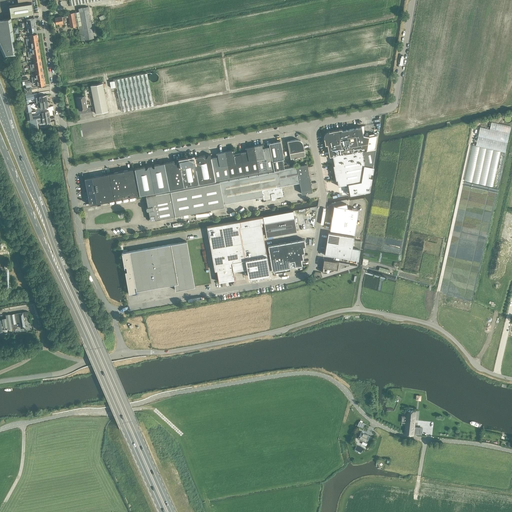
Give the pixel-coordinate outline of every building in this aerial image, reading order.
[(10,5),(11,16),(34,13),(32,2),(10,5)] [(88,6),(78,8),(79,11),(74,12),(77,26),(81,25),(84,40),(94,38),(88,6)] [(77,26),(74,12),(68,13),(70,27),(77,26)] [(63,21),(66,21),(66,17),(68,17),(68,15),(62,17),(62,16),(54,17),(56,24),(59,23),(60,26),(63,25),(63,21)] [(26,39),(26,42),(38,40),(37,34),(30,35),(30,38),(26,39)] [(28,52),(28,55),(40,53),(39,46),(32,47),(32,51),(28,52)] [(30,64),(30,67),(42,65),(41,59),(34,60),(34,64),(30,64)] [(31,77),(32,80),(44,78),(43,72),(36,73),(36,76),(31,77)] [(147,73),(115,79),(122,111),(153,105),(147,73)] [(158,77),(158,76),(158,75),(157,74),(156,73),(155,73),(154,73),(153,73),(152,73),(151,74),(150,75),(149,76),(149,77),(149,78),(150,79),(151,80),(152,81),(153,82),(154,82),(155,82),(156,81),(157,80),(158,80),(158,78),(158,77)] [(96,114),(108,111),(103,83),(91,86),(96,114)] [(23,100),(23,101),(23,102),(24,105),(29,104),(28,99),(33,98),(34,98),(33,93),(25,95),(26,99),(26,100),(23,100)] [(79,110),(87,108),(84,96),(77,97),(79,110)] [(31,111),(26,112),(28,120),(42,117),(49,116),(48,110),(42,111),(42,112),(39,113),(39,115),(32,116),(31,111)] [(39,128),(37,118),(28,120),(30,130),(39,128)] [(510,133),(511,126),(491,122),(489,129),(510,133)] [(324,139),(325,145),(327,145),(329,156),(332,156),(375,148),(377,135),(369,136),(363,135),(361,126),(342,130),(341,129),(329,132),(329,131),(329,132),(328,132),(326,133),(325,134),(324,135),(324,136),(324,138),(324,139)] [(501,151),(506,152),(510,134),(480,127),(476,146),(479,147),(487,148),(493,150),(501,151)] [(304,150),(303,144),(302,142),(300,140),(298,139),(296,139),(287,141),(289,153),(304,150)] [(272,161),(282,159),(284,158),(280,141),(269,143),(272,161)] [(259,172),(273,169),(274,169),(272,161),(269,147),(262,148),(262,144),(254,146),(259,172)] [(472,145),(465,181),(472,183),(479,147),(476,146),(472,145)] [(247,151),(240,152),(244,175),(259,172),(254,146),(246,147),(247,151)] [(479,147),(472,183),(479,184),(487,148),(479,147)] [(375,148),(332,156),(334,165),(333,165),(336,180),(337,180),(338,186),(348,184),(350,195),(369,191),(373,167),(372,167),(375,148)] [(487,148),(479,184),(486,186),(493,150),(487,148)] [(233,150),(225,151),(230,177),(244,175),(240,152),(233,153),(233,150)] [(289,153),(290,158),(295,157),(295,158),(297,158),(297,157),(305,155),(304,150),(289,153)] [(493,187),(501,151),(493,150),(486,186),(493,187)] [(217,153),(218,156),(211,158),(215,180),(230,177),(225,151),(217,153)] [(205,155),(194,157),(198,184),(215,180),(211,158),(210,154),(208,155),(207,156),(206,157),(205,158),(205,156),(205,155)] [(187,177),(182,178),(184,186),(198,184),(194,157),(183,159),(187,177)] [(183,159),(179,160),(182,178),(187,177),(183,159)] [(273,169),(274,170),(284,168),(282,159),(272,161),(274,169),(273,169)] [(174,161),(164,163),(169,189),(182,187),(184,186),(182,178),(179,160),(177,160),(177,162),(176,163),(175,163),(174,162),(174,161)] [(144,167),(135,169),(140,195),(169,189),(164,163),(154,165),(154,166),(154,167),(153,168),(152,167),(151,165),(148,166),(147,168),(146,169),(145,169),(145,168),(144,167)] [(312,191),(307,165),(296,167),(299,182),(301,193),(312,191)] [(296,167),(278,170),(281,185),(299,182),(296,167)] [(114,200),(138,195),(133,169),(109,173),(114,200)] [(278,170),(219,182),(223,203),(263,196),(263,199),(271,197),(271,198),(272,199),(274,199),(275,197),(275,196),(283,195),(281,185),(278,170)] [(114,200),(109,173),(93,176),(98,203),(114,200)] [(93,176),(84,178),(89,205),(98,203),(93,176)] [(224,206),(223,203),(219,182),(146,196),(148,206),(147,207),(146,208),(146,210),(147,210),(149,210),(150,220),(224,206)] [(330,230),(354,234),(358,209),(347,208),(346,204),(334,206),(330,230)] [(293,212),(263,217),(266,236),(296,231),(293,212)] [(261,217),(240,221),(241,226),(246,259),(248,259),(251,275),(271,271),(261,217)] [(240,221),(207,226),(207,227),(214,270),(217,270),(218,280),(234,277),(233,268),(249,265),(248,259),(246,259),(241,226),(240,221)] [(328,232),(324,254),(350,258),(358,260),(360,249),(352,247),(353,237),(328,232)] [(303,246),(305,246),(304,239),(268,245),(272,270),(302,265),(301,259),(303,259),(302,253),(304,252),(303,246)] [(194,286),(186,241),(122,252),(129,293),(136,292),(136,290),(174,284),(175,290),(194,286)] [(325,273),(333,270),(337,271),(337,268),(338,262),(324,259),(322,267),(323,267),(322,272),(325,273)] [(20,328),(25,327),(24,317),(27,316),(27,311),(15,313),(17,322),(19,321),(20,328)] [(8,327),(8,329),(12,328),(11,324),(10,314),(6,315),(6,318),(2,319),(3,327),(8,327)] [(404,434),(414,435),(416,411),(407,410),(406,420),(401,420),(401,425),(405,426),(404,434)] [(367,442),(367,441),(370,436),(361,432),(358,439),(365,442),(366,441),(367,442)]
